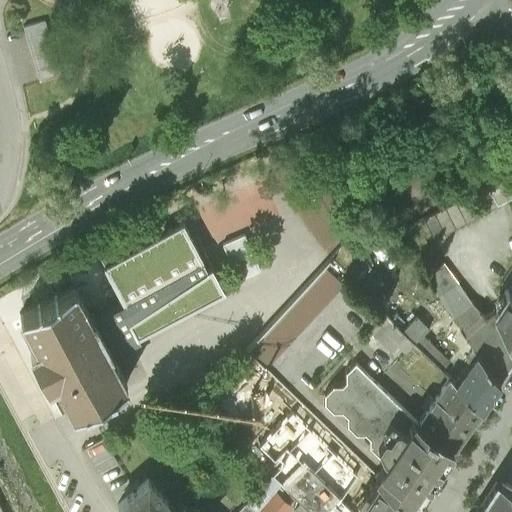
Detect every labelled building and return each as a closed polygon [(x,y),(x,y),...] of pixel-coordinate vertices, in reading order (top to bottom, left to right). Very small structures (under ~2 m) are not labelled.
[(45,20),(23,27),(39,82),(61,75),(45,20)] [(444,208),(455,227),(511,197),(511,183),(510,172),(444,208)] [(295,207),(311,231),(342,210),(328,191),(295,207)] [(73,284),(18,313),(36,346),(28,349),(48,385),(55,381),(72,413),(127,383),(114,359),(138,346),(135,339),(221,290),(210,268),(206,271),(179,225),(100,267),(120,304),(94,318),(93,315),(90,316),(73,284)] [(443,263),(424,276),(454,319),(461,326),(459,327),(465,336),(484,316),(471,302),(458,282),(457,283),(443,263)] [(345,287),(323,265),(246,349),(265,368),(345,287)] [(68,283),(72,281),(75,281),(77,285),(86,281),(78,266),(63,274),(68,283)] [(511,347),(511,290),(507,287),(492,309),(493,311),(511,347)] [(476,351),(475,352),(498,382),(511,362),(511,347),(493,311),(484,316),(465,336),(476,351)] [(385,314),(368,331),(390,352),(397,345),(404,352),(414,342),(401,330),(385,314)] [(420,336),(421,337),(429,329),(415,315),(401,330),(414,342),(420,336)] [(470,360),(455,382),(482,407),(498,382),(475,352),(472,347),(466,356),(470,360)] [(433,361),(441,369),(448,362),(440,354),(433,361)] [(418,422),(355,361),(345,371),(345,380),(341,384),(333,384),(324,393),(324,403),(333,412),(342,413),(346,416),(346,426),(355,436),(363,435),(368,440),(367,449),(376,458),(382,456),(386,458),(418,422)] [(450,377),(433,401),(468,426),(482,407),(455,382),(450,377)] [(433,401),(418,422),(454,447),(457,442),(456,441),(464,431),(464,432),(468,426),(433,401)] [(379,479),(411,509),(454,447),(418,422),(386,458),(375,474),(379,479)] [(326,511),(339,497),(304,463),(304,464),(286,446),(276,455),(294,473),(281,485),(309,511),(326,511),(327,511),(326,511)] [(117,504),(124,511),(171,511),(174,509),(147,478),(117,504)] [(408,511),(411,509),(379,479),(356,511),(408,511)] [(511,511),(511,488),(511,489),(501,481),(492,483),(480,503),(493,511),(511,511)] [(258,511),(255,511),(245,503),(236,511),(282,511),(289,506),(276,494),(258,511)] [(354,511),(339,497),(326,511),(327,511),(326,511),(354,511)] [(493,511),(480,503),(473,511),(493,511)]
